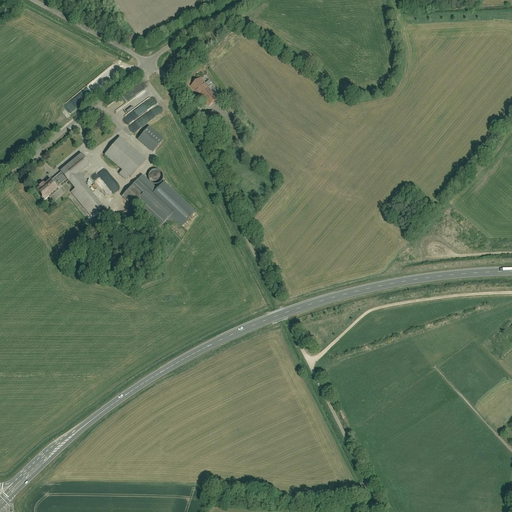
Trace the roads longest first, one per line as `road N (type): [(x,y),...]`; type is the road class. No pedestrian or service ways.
road 1 (primary): [(30,474),(134,388),(279,314),(396,282),(511,271)]
road 2 (track): [(310,364),(377,307),(511,292)]
road 3 (residential): [(0,185),(148,61)]
road 4 (residential): [(148,61),(33,0)]
